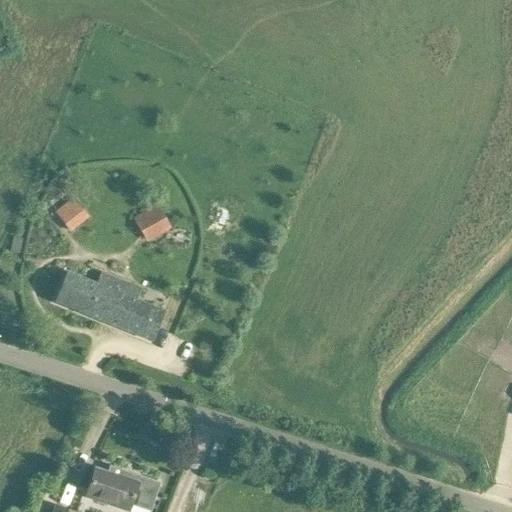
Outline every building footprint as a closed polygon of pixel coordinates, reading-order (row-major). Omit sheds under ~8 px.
[(57,212),(71,230),(89,216),(75,198),(57,212)] [(133,218),(146,242),(170,228),(157,204),(133,218)] [(157,266),(147,254),(140,259),(150,272),(157,266)] [(152,342),(160,324),(169,301),(100,273),(95,284),(66,272),(54,302),(152,342)] [(95,468),(85,498),(128,511),(130,505),(149,511),(150,511),(160,483),(109,466),(108,467),(112,468),(111,473),(95,468)] [(46,511),(52,499),(41,494),(33,511),(46,511)]
